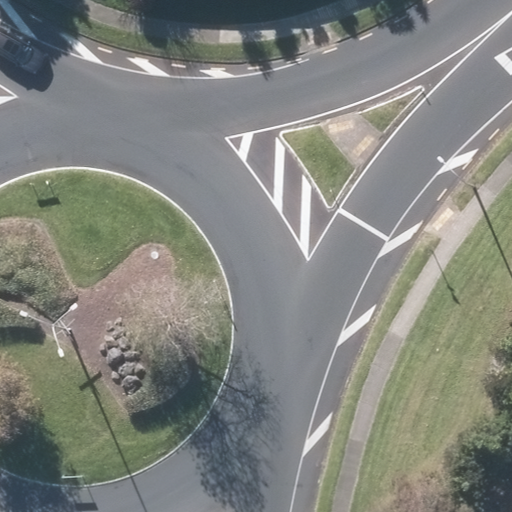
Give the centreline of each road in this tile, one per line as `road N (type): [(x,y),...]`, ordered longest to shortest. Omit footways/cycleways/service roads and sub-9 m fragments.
road 1 (secondary): [(490,29),(277,333)]
road 2 (secondary): [(156,136),(490,29)]
road 3 (secondary): [(156,136),(206,170),(245,217),(270,273),(277,333)]
road 4 (secondary): [(277,333),(266,395),(238,450)]
